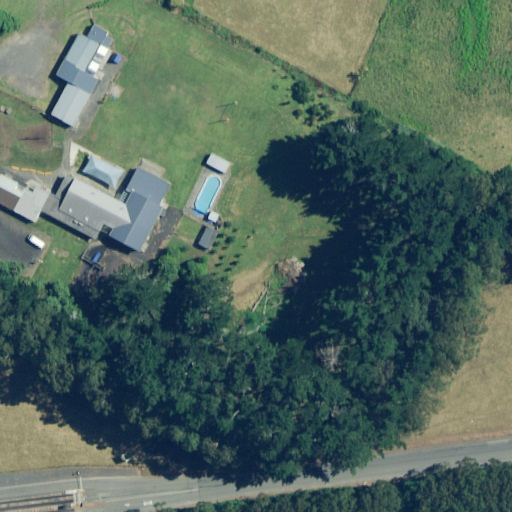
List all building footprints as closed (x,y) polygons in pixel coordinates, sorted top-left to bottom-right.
[(124,53),(92,38),(68,89),(79,94),(64,124),(84,134),(124,53)] [(150,264),(187,188),(149,170),(143,182),(82,152),(51,216),(150,264)] [(212,153),(206,165),(225,175),(231,163),(212,153)] [(56,200),(10,178),(0,197),(0,205),(43,227),(56,200)] [(212,210),(207,221),(216,225),(221,215),(212,210)] [(210,252),(221,230),(209,223),(205,232),(201,230),(204,224),(184,214),(175,233),(195,243),(199,234),(204,236),(199,246),(210,252)]
